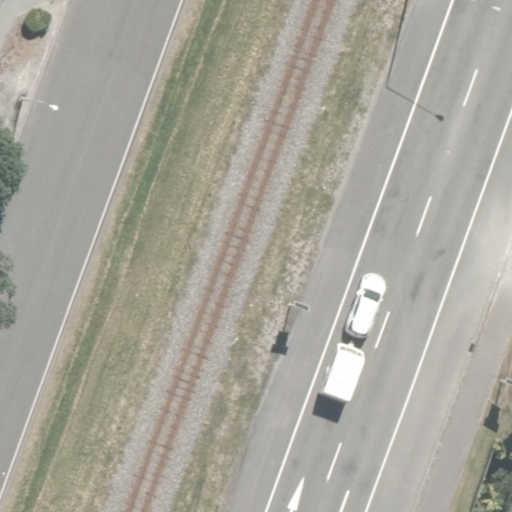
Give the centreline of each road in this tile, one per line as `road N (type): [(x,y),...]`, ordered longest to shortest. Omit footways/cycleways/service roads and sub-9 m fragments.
road 1 (primary): [(315,511),(502,0)]
road 2 (residential): [(132,0),(0,360)]
